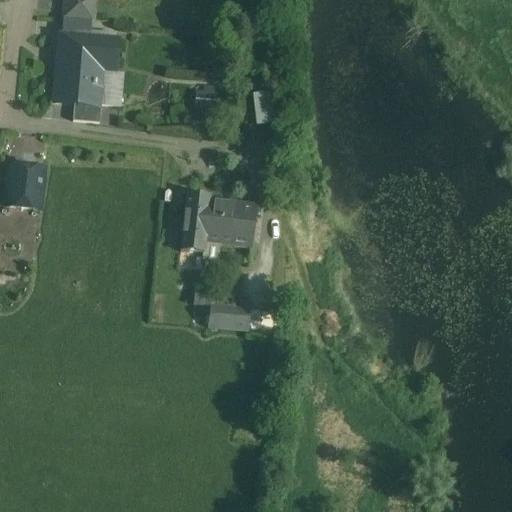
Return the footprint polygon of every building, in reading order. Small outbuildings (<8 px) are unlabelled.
[(66,0),(65,20),(88,22),(95,22),(96,0),(66,0)] [(88,22),(65,20),(63,37),(86,39),(88,22)] [(63,37),(61,37),(55,103),(75,105),(100,107),(100,105),(103,68),(114,69),(116,41),(86,39),(63,37)] [(102,105),(120,105),(121,89),(102,88),(102,105)] [(197,90),(195,110),(219,111),(220,91),(197,90)] [(100,107),(75,105),(74,123),(100,125),(102,105),(100,105),(100,107)] [(44,172),(11,168),(6,208),(40,211),(44,172)] [(258,209),(210,202),(211,199),(188,196),(181,253),(203,255),(202,263),(219,265),(221,249),(252,253),(258,209)] [(237,286),(196,281),(194,307),(210,309),(210,308),(234,311),(237,286)] [(234,311),(210,308),(210,309),(208,331),(248,335),(250,313),(234,311)]
